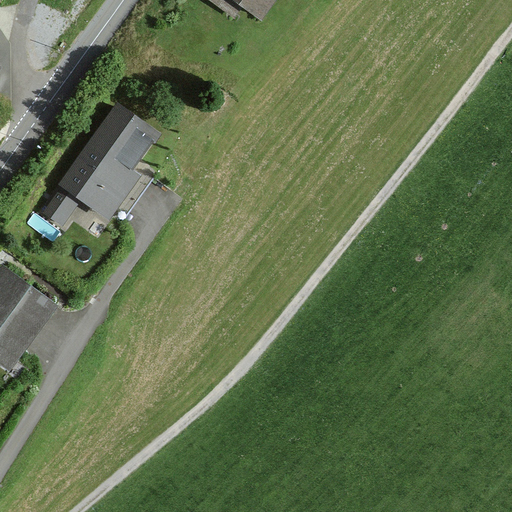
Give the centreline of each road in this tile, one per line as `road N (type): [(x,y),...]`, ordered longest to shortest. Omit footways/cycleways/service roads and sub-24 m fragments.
road 1 (track): [(511,33),(240,377),(83,511)]
road 2 (residential): [(173,205),(0,467)]
road 3 (secondary): [(40,114),(123,0)]
